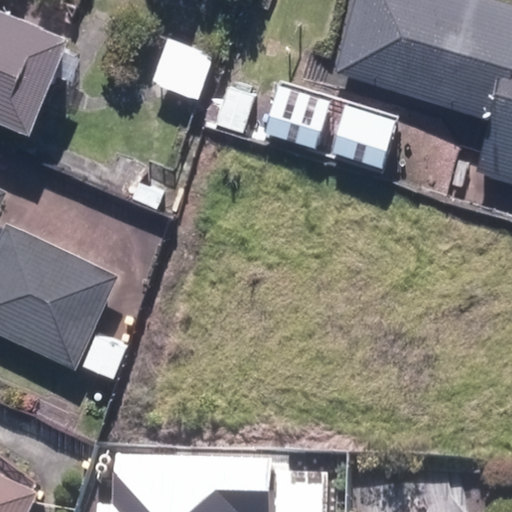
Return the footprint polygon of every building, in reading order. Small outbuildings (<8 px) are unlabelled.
[(0,0),(0,101),(35,114),(60,16),(24,0),(0,0)] [(511,0),(365,0),(347,57),(506,110),(491,155),(511,162),(511,0)] [(402,116),(272,72),(247,143),(378,188),(402,116)] [(146,166),(110,151),(100,173),(84,166),(75,187),(157,222),(169,194),(139,181),(146,166)] [(0,200),(12,175),(0,169),(0,317),(80,356),(84,348),(130,370),(147,335),(101,313),(126,261),(0,200)] [(0,511),(46,511),(60,486),(0,455),(0,511)]
